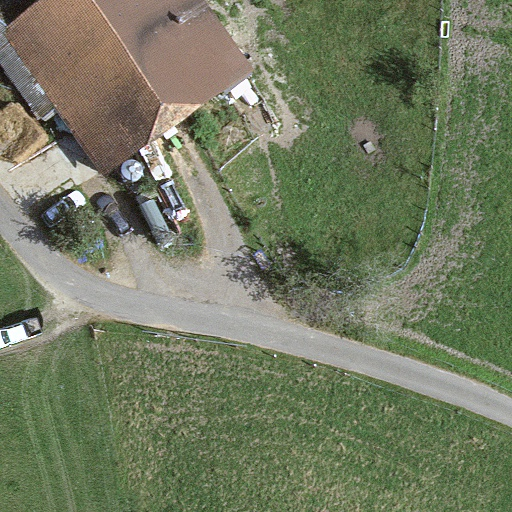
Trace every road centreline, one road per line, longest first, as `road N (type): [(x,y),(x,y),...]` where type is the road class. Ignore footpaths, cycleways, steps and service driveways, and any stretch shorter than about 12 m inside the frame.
road 1 (track): [(233,323),(511,412)]
road 2 (unclassified): [(233,323),(80,286),(0,211)]
